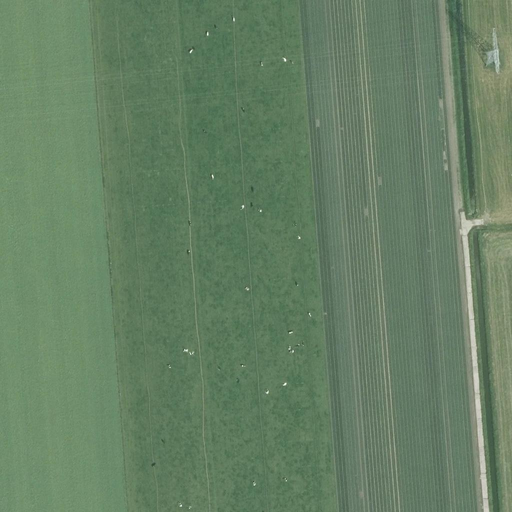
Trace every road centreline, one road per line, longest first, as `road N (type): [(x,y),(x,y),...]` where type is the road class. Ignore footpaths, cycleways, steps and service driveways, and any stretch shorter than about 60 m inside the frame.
road 1 (track): [(464,225),(485,511)]
road 2 (track): [(463,213),(464,225),(483,223),(470,0)]
